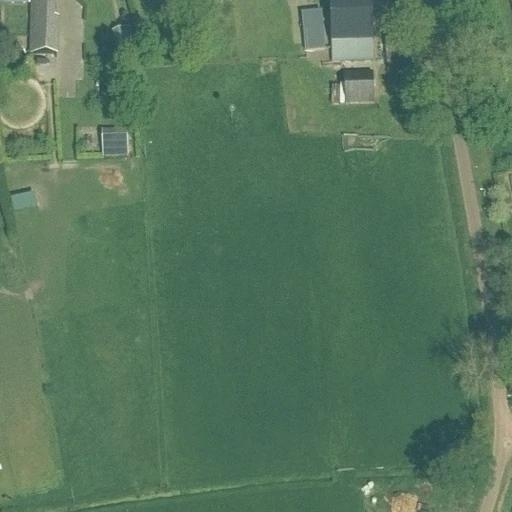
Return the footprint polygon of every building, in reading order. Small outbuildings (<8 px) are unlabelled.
[(54,0),(31,0),(30,56),(58,56),(59,20),(54,20),(54,0)] [(372,64),(370,0),(329,0),(332,65),(372,64)] [(324,53),(321,14),(302,16),(305,54),(324,53)] [(374,106),(373,73),(344,74),(345,90),(332,90),(332,107),(374,106)] [(107,139),(108,159),(130,157),(129,138),(107,139)]
